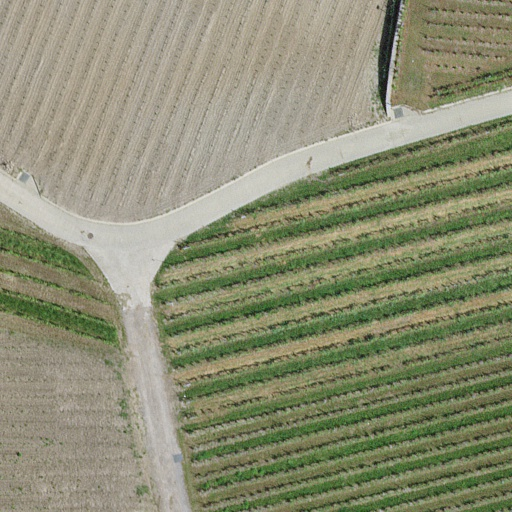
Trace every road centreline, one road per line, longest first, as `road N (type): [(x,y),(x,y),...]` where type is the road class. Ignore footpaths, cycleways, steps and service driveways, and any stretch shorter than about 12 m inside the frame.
road 1 (track): [(0,186),(86,233),(137,238),(270,175),(511,101)]
road 2 (track): [(121,238),(174,511)]
